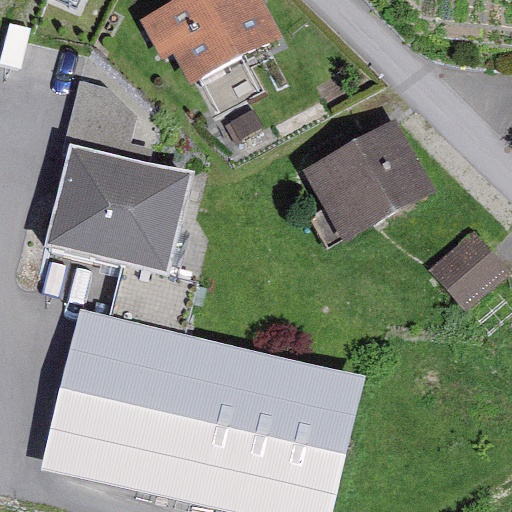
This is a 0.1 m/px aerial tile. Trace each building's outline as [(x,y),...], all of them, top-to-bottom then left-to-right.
[(109,0),(83,0),(106,8),(109,0)] [(274,0),(208,0),(155,29),(177,70),(188,64),(206,96),(299,45),(274,0)] [(414,127),(323,178),(363,250),(454,199),(414,127)] [(199,190),(66,162),(44,263),(177,292),(199,190)] [(511,267),(483,235),(440,273),(482,321),(511,294),(511,267)] [(346,511),(373,391),(74,327),(39,485),(164,511),(346,511)]
